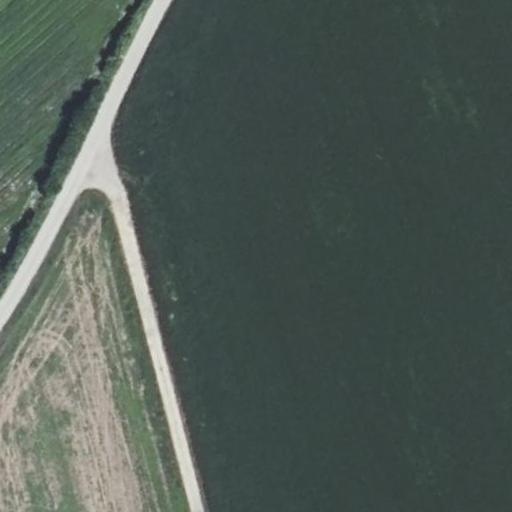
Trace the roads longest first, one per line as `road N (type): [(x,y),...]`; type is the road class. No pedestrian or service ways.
road 1 (track): [(85,175),(125,223),(198,511)]
road 2 (track): [(0,301),(85,175),(110,104),(166,0)]
